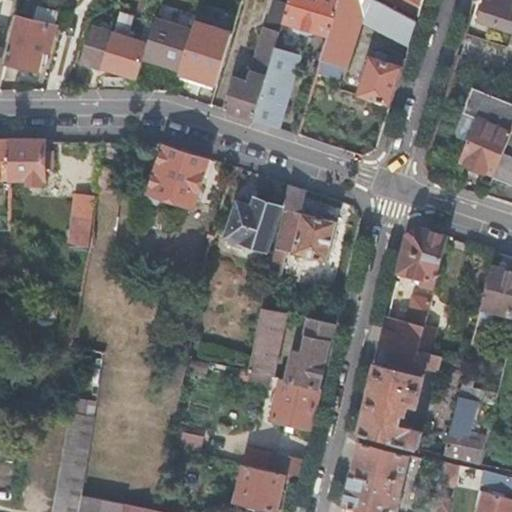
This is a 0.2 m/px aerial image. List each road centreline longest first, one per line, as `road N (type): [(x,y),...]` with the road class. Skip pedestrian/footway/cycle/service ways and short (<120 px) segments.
road 1 (residential): [(0,115),(165,115),(392,190)]
road 2 (residential): [(319,511),(392,190)]
road 3 (residential): [(392,190),(451,0)]
road 4 (residential): [(392,190),(511,228)]
